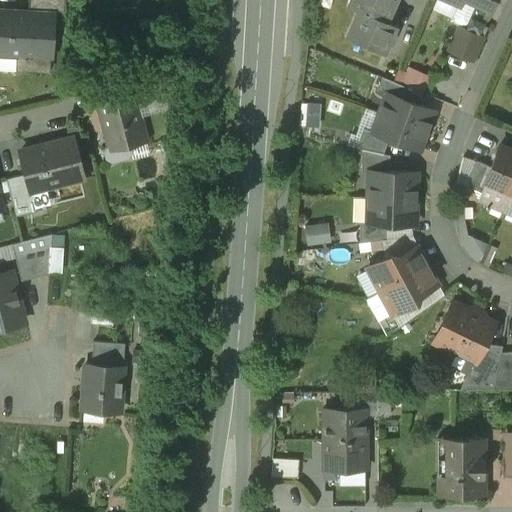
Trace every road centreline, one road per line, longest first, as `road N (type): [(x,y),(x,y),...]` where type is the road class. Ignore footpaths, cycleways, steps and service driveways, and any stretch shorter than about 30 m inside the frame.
road 1 (secondary): [(259,0),(225,511)]
road 2 (residential): [(511,288),(470,264),(453,241),(447,211),(455,149),(511,16)]
